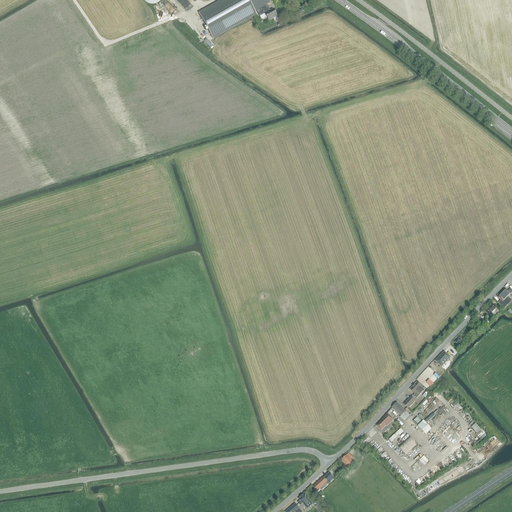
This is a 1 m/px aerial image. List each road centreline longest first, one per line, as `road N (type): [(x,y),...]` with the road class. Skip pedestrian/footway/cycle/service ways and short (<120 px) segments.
road 1 (unclassified): [(0,491),(299,449),(329,463)]
road 2 (tertiary): [(329,463),(511,274)]
road 3 (primary): [(511,131),(339,0)]
road 4 (unclassified): [(511,118),(358,0)]
road 5 (track): [(73,0),(108,42),(183,13)]
